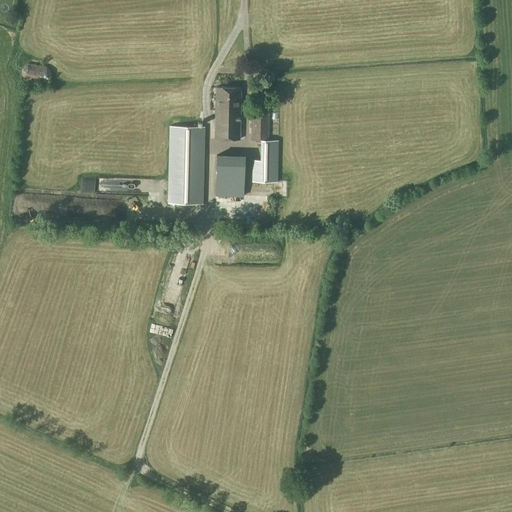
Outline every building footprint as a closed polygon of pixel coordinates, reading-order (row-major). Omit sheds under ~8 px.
[(45,84),(48,81),(50,79),(51,72),(47,67),(27,64),(22,68),(21,74),(25,81),(45,84)] [(240,87),(216,86),(215,139),(239,140),(240,87)] [(260,140),(268,140),(269,111),(252,111),(251,140),(260,141),(260,140)] [(205,126),(169,126),(167,203),(203,204),(205,126)] [(260,140),(260,141),(260,160),(252,160),(252,181),(278,182),(278,140),(268,140),(260,140)] [(245,155),(216,154),(215,196),(244,196),(245,155)]
